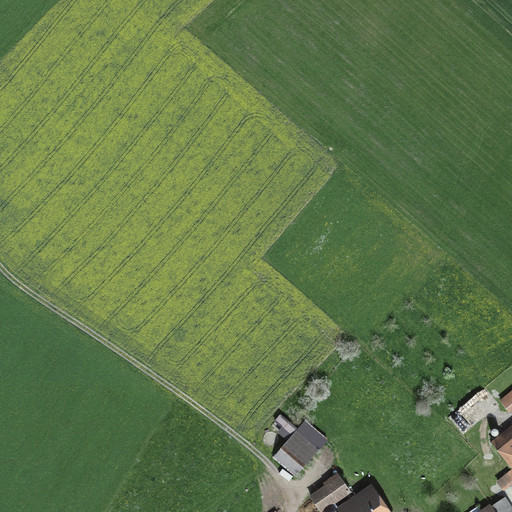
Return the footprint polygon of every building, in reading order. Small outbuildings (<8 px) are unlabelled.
[(511,394),(503,402),(510,410),(511,408),(511,394)] [(511,426),(492,442),(511,466),(511,426)] [(276,455),(297,473),(318,449),(296,431),(276,455)] [(511,480),(511,469),(498,481),(503,488),(511,480)] [(349,491),(340,477),(325,487),(335,501),(349,491)] [(311,497),(321,511),(335,501),(325,487),(311,497)] [(384,511),(369,490),(338,511),(384,511)] [(511,511),(511,507),(505,497),(498,501),(505,511),(511,511)] [(495,511),(505,511),(498,501),(491,506),(495,511)]
